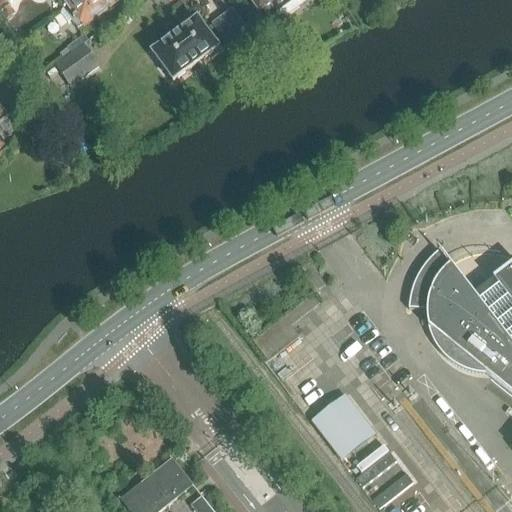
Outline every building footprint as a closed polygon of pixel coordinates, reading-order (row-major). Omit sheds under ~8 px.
[(0,0),(0,8),(11,0),(0,0)] [(54,0),(55,1),(64,12),(80,0),(54,0)] [(80,0),(64,12),(59,16),(67,27),(72,24),(79,33),(118,4),(114,0),(80,0)] [(246,0),(263,22),(293,0),(246,0)] [(14,17),(6,6),(0,10),(0,20),(2,19),(6,23),(14,17)] [(232,11),(211,27),(229,51),(250,35),(232,11)] [(197,22),(151,56),(173,85),(218,51),(197,22)] [(83,48),(88,44),(83,38),(66,50),(71,56),(83,48)] [(121,58),(83,88),(102,113),(140,84),(121,58)] [(0,142),(4,147),(8,144),(19,136),(18,134),(13,138),(11,134),(15,130),(6,119),(6,118),(2,113),(1,112),(0,110),(0,142)] [(410,305),(409,312),(427,313),(427,319),(427,326),(428,331),(433,344),(440,354),(447,362),(456,369),(465,373),(476,376),(483,376),(492,383),(511,399),(511,267),(493,283),(493,284),(473,299),(438,254),(432,261),(423,271),(420,276),(417,282),(414,288),(411,297),(410,305)] [(312,300),(252,344),(266,363),(297,340),(289,330),(319,308),(312,300)] [(347,390),(309,418),(378,508),(414,480),(347,390)] [(163,511),(193,489),(170,460),(171,463),(121,502),(119,500),(119,501),(127,511),(163,511)] [(211,511),(202,500),(191,508),(193,511),(211,511)]
